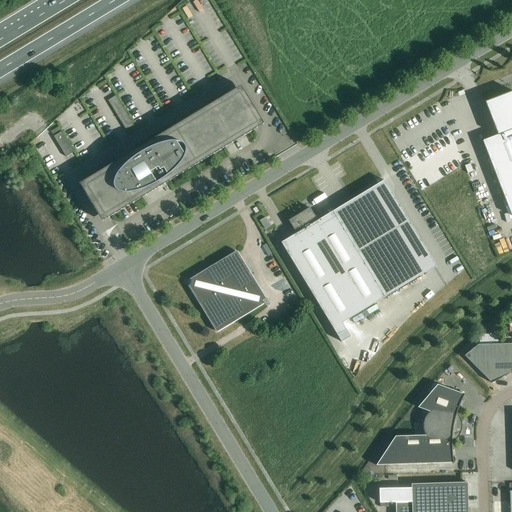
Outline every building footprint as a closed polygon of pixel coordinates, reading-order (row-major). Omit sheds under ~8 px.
[(240,87),(79,184),(102,222),(263,124),(240,87)] [(511,92),(484,103),(497,136),(482,142),(511,217),(511,216),(511,92)] [(134,126),(116,96),(108,101),(126,131),(134,126)] [(54,137),(66,157),(74,152),(61,132),(54,137)] [(436,267),(384,181),(333,212),(317,221),(310,208),(288,221),(296,234),(281,243),(337,336),(346,331),(342,324),(385,298),(436,267)] [(266,218),(260,222),(265,230),(271,226),(266,218)] [(206,314),(205,314),(217,332),(235,321),(263,304),(262,302),(263,300),(264,299),(248,271),(236,252),(218,264),(190,281),(191,282),(190,285),(189,286),(206,314)] [(502,341),(511,341),(511,332),(502,333),(502,341)] [(464,356),(491,384),(509,374),(511,373),(511,344),(478,345),(464,356)] [(463,397),(464,395),(464,394),(464,395),(437,385),(417,408),(429,412),(429,413),(427,414),(426,416),(425,417),(425,419),(424,420),(424,421),(423,422),(423,424),(423,426),(423,427),(423,428),(423,430),(423,431),(424,433),(425,434),(425,436),(395,437),(376,466),(452,463),(453,464),(453,461),(452,459),(452,456),(452,453),(452,450),(452,447),(452,443),(454,442),(454,441),(456,439),(458,438),(459,436),(459,435),(460,434),(461,431),(461,430),(461,429),(461,428),(461,427),(461,425),(461,424),(461,422),(460,421),(460,420),(459,419),(459,418),(458,417),(458,416),(457,415),(456,414),(458,410),(460,405),(461,402),(462,400),(463,397)] [(402,503),(402,511),(467,511),(467,483),(411,485),(411,503),(402,503)] [(378,489),(378,503),(410,502),(410,488),(378,489)]
